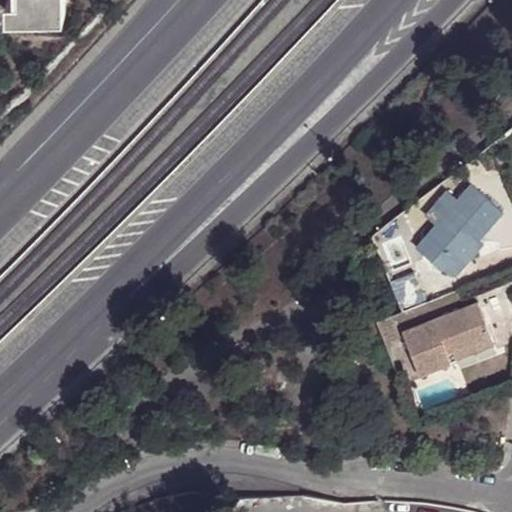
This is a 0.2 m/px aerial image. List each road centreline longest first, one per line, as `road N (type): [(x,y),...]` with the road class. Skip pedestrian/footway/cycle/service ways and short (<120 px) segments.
road 1 (trunk): [(0,380),(226,213),(443,0)]
road 2 (trunk): [(0,351),(274,93),(360,0)]
road 3 (residential): [(511,499),(223,462),(126,483),(77,511)]
road 4 (trunk): [(203,0),(0,217)]
road 5 (trunk): [(172,0),(0,200)]
